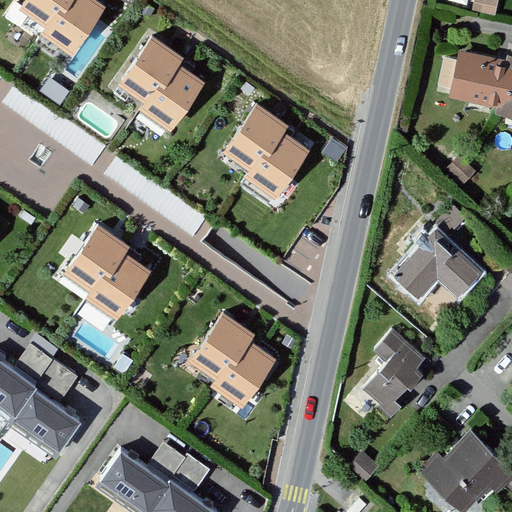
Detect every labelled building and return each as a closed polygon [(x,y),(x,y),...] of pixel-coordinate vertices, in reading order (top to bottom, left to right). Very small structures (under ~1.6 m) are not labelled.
[(25,0),(22,5),(47,22),(42,29),(72,50),(103,5),(96,0),(25,0)] [(499,0),(477,0),(477,6),(497,10),(499,0)] [(180,54),(150,33),(119,78),(144,95),(139,102),(169,123),(199,78),(175,61),(180,54)] [(511,60),(464,52),(456,90),(504,99),(503,105),(511,106),(511,60)] [(287,121),(256,101),(225,146),(250,163),(245,170),(275,190),(306,145),(281,129),(287,121)] [(477,173),(460,156),(448,168),(465,185),(477,173)] [(466,209),(455,202),(441,218),(451,227),(466,209)] [(129,243),(98,223),(68,268),(92,285),(87,292),(118,312),(148,267),(124,251),(129,243)] [(465,287),(482,267),(439,227),(401,268),(424,289),(444,267),(465,287)] [(254,332),(223,311),(193,356),(217,373),(213,380),(243,400),(273,355),(249,339),(254,332)] [(426,354),(397,328),(381,346),(395,358),(370,384),(388,401),(385,404),(394,413),(404,402),(397,396),(423,367),(418,363),(426,354)] [(36,379),(0,354),(0,397),(15,408),(34,382),(36,379)] [(82,415),(34,382),(15,408),(13,411),(62,445),(82,415)] [(505,479),(511,471),(511,465),(473,429),(447,457),(441,451),(426,467),(467,505),(498,473),(505,479)] [(169,476),(121,442),(100,472),(149,505),(151,502),(169,476)] [(380,465),(363,450),(350,465),(367,480),(380,465)] [(220,506),(172,472),(169,476),(151,502),(165,511),(216,511),(218,509),(220,506)]
